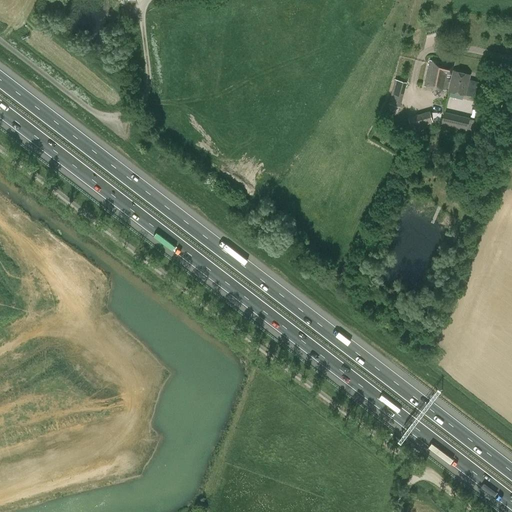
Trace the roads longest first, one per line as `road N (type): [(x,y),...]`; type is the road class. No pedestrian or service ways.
road 1 (motorway): [(0,108),(511,501)]
road 2 (motorway): [(511,472),(0,79)]
road 3 (unclassified): [(476,511),(0,148)]
road 4 (unclassified): [(150,0),(142,8),(146,95),(126,109),(100,109),(0,35)]
